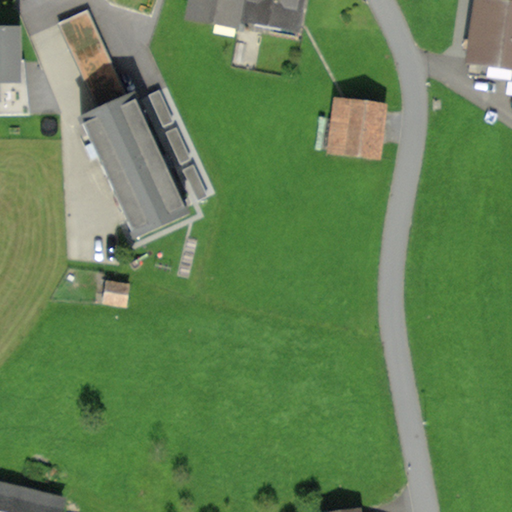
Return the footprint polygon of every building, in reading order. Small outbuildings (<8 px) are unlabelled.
[(241,16),(244,0),(192,0),(189,16),(239,26),(241,16)] [(300,0),(244,0),(241,16),(295,27),(300,0)] [(511,2),(491,0),(478,0),(468,72),(511,77),(511,2)] [(86,15),(61,27),(79,65),(105,53),(86,15)] [(16,31),(0,31),(0,79),(18,79),(16,31)] [(130,98),(86,118),(138,232),(182,212),(130,98)] [(381,110),(338,104),(333,148),(375,154),(381,110)] [(134,284),(111,282),(108,308),(131,310),(134,284)] [(64,511),(66,500),(0,482),(0,511),(64,511)]
